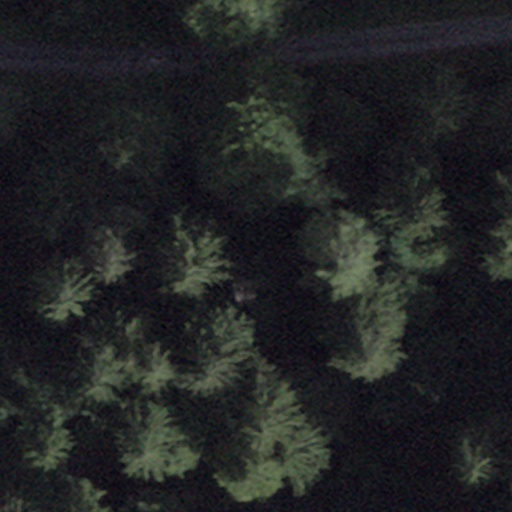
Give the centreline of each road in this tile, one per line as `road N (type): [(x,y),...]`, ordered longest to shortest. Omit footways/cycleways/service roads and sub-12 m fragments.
road 1 (track): [(511,377),(461,383),(336,452),(258,470),(139,456),(0,474)]
road 2 (track): [(0,53),(59,60),(511,31)]
